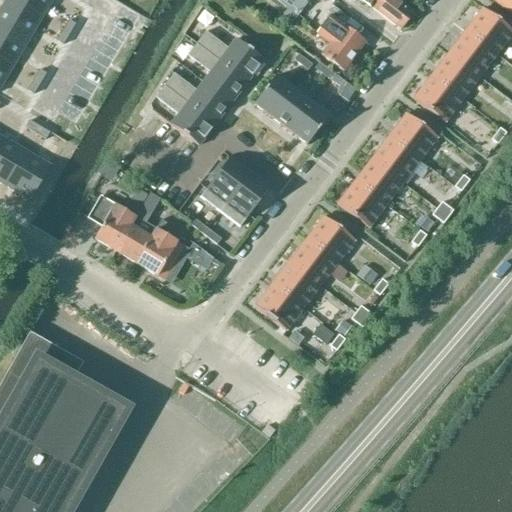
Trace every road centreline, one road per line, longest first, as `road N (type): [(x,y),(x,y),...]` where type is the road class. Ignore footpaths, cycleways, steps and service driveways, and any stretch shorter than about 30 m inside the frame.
road 1 (residential): [(73,271),(172,335),(204,330),(451,0)]
road 2 (primary): [(303,511),(511,276)]
road 3 (unknown): [(304,196),(242,139),(224,138),(187,172),(130,137)]
